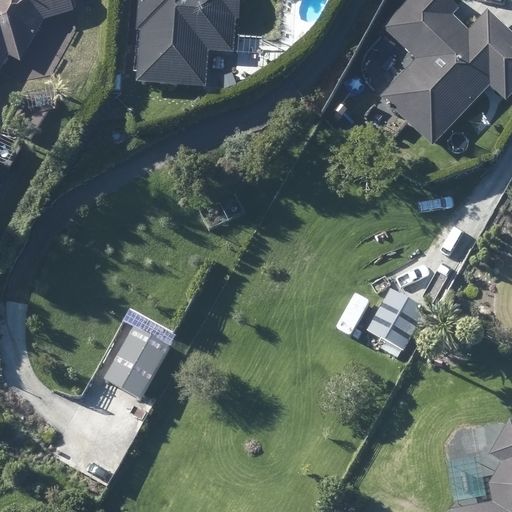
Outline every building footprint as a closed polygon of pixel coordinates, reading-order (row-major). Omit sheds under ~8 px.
[(73,0),(0,0),(0,81),(5,72),(13,58),(26,65),(47,24),(73,16),(78,14),(73,0)] [(144,0),(142,33),(146,34),(142,87),(211,92),(212,87),(214,54),(238,56),(240,22),(244,22),(245,0),(144,0)] [(463,11),(457,7),(450,0),(415,0),(386,32),(420,64),(386,101),(439,151),(488,98),(496,90),(506,99),(511,104),(511,103),(511,32),(493,15),(487,21),(483,25),(473,36),(455,19),(463,11)] [(408,354),(430,312),(395,292),(371,334),(408,354)] [(152,393),(175,351),(157,341),(157,343),(137,332),(108,383),(147,403),(152,393)] [(511,511),(511,427),(511,428),(493,459),(506,466),(493,488),(496,506),(491,507),(464,511),(511,511)] [(495,445),(500,441),(501,436),(500,431),(495,427),(489,428),(485,431),(483,436),(485,442),(489,445),(495,445)]
